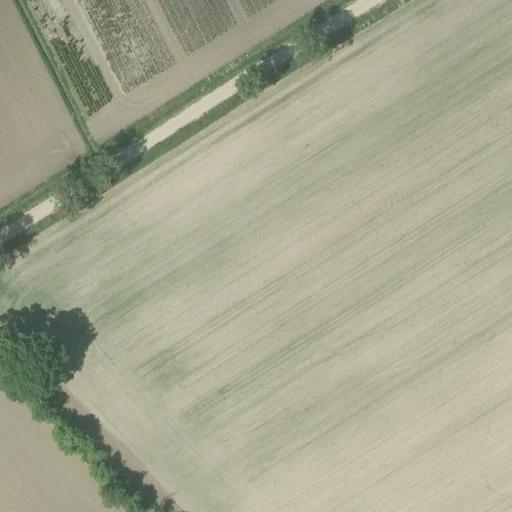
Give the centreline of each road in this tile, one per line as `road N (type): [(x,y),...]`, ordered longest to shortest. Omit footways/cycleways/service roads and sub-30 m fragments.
road 1 (track): [(350,0),(0,222)]
road 2 (track): [(0,328),(162,511)]
